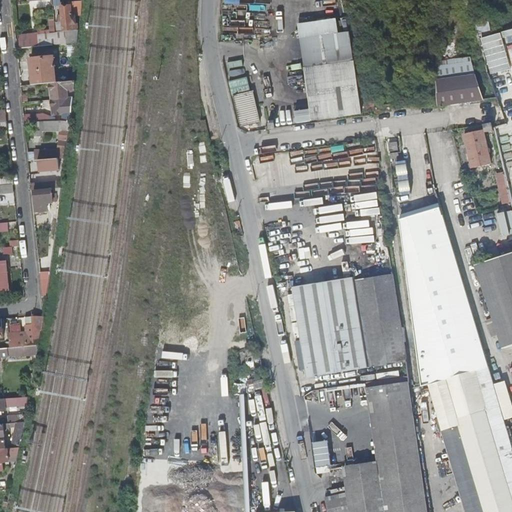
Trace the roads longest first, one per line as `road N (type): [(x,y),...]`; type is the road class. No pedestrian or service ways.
road 1 (residential): [(235,144),(310,511)]
road 2 (residential): [(3,0),(33,306),(0,310)]
road 3 (residential): [(235,144),(500,108)]
road 4 (residential): [(214,0),(212,51),(235,144)]
